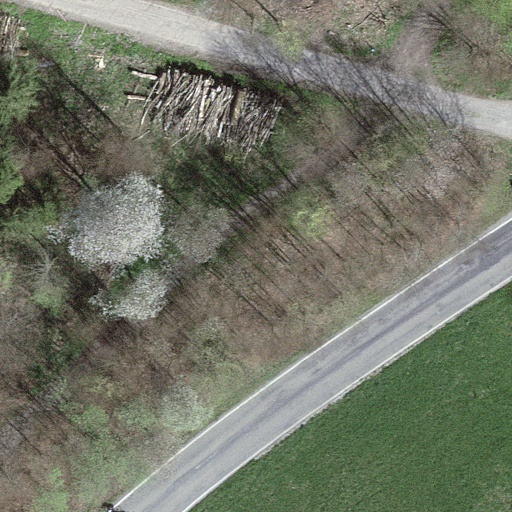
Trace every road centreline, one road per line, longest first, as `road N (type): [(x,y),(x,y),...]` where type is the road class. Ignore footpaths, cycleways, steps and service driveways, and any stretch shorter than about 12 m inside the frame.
road 1 (tertiary): [(511,249),(278,404),(147,511)]
road 2 (track): [(397,96),(11,0)]
